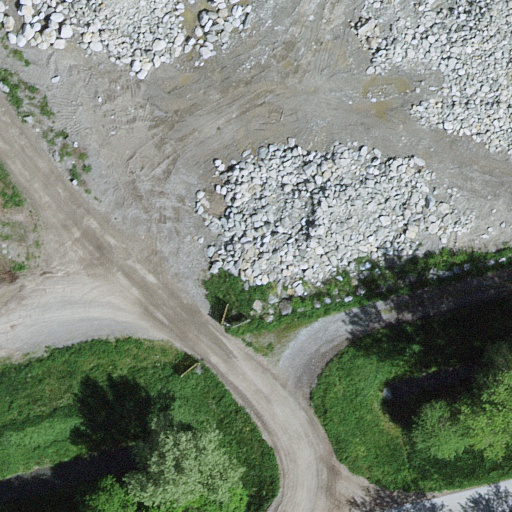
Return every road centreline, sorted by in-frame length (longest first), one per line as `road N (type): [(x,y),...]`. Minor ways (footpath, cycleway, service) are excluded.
road 1 (track): [(336,511),(225,357),(130,271),(0,307)]
road 2 (track): [(511,271),(288,350),(256,400)]
road 3 (track): [(44,148),(130,271)]
